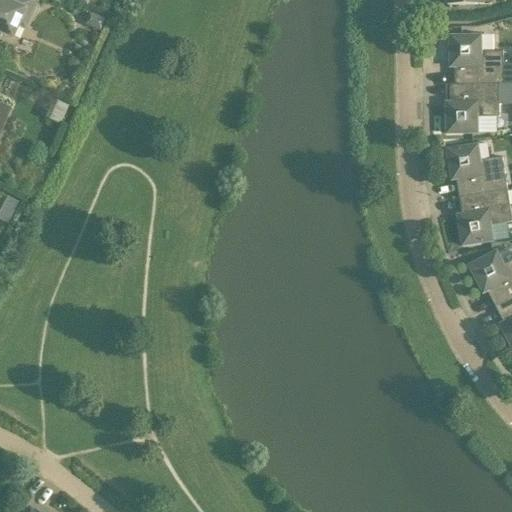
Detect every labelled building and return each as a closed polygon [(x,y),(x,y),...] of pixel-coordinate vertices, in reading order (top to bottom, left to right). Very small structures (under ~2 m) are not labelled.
[(34,0),(0,0),(0,1),(0,0),(0,31),(10,36),(21,11),(28,14),(34,0)] [(82,24),(100,31),(105,17),(87,10),(82,24)] [(455,85),(450,85),(450,86),(511,85),(511,64),(503,65),(503,52),(482,52),(481,36),(449,36),(450,68),(455,68),(455,85)] [(446,135),(478,134),(478,118),(499,118),(499,106),(511,105),(511,85),(450,86),(450,103),(445,103),(446,135)] [(59,125),(68,106),(57,102),(49,120),(59,125)] [(0,132),(9,110),(0,106),(0,132)] [(459,198),(507,190),(502,158),(480,161),(478,145),(446,150),(451,181),(456,181),(459,198)] [(511,221),(507,190),(459,198),(461,215),(457,215),(462,247),(493,242),(491,226),(511,222),(511,221)] [(7,197),(1,209),(12,215),(18,203),(7,197)] [(495,307),(511,298),(511,261),(504,266),(497,251),(468,266),(483,295),(487,292),(495,307)] [(511,298),(495,307),(503,323),(499,325),(511,349),(511,298)]
